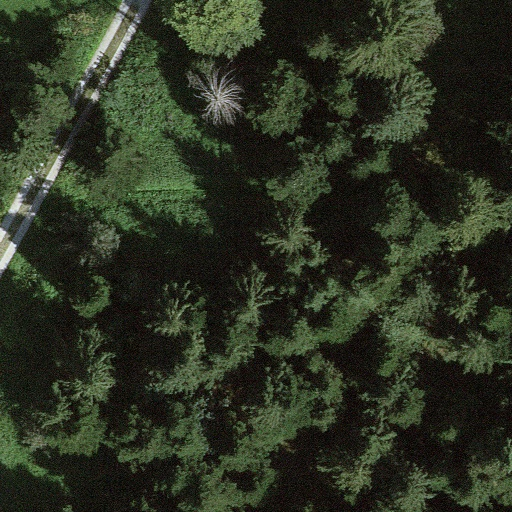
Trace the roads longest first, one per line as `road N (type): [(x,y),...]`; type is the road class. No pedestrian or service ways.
road 1 (track): [(137,0),(0,250)]
road 2 (track): [(24,209),(169,191),(259,194)]
